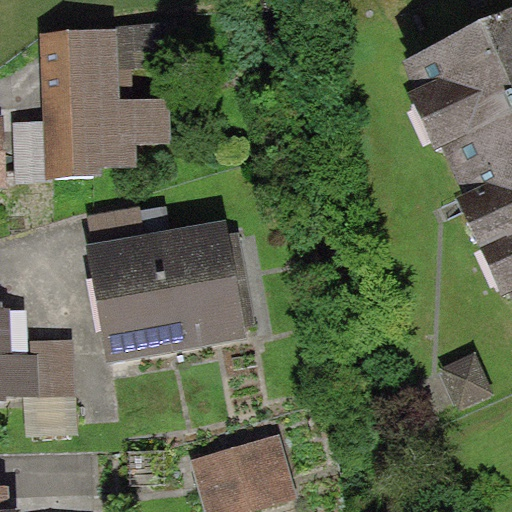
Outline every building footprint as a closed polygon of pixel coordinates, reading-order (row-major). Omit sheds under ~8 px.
[(511,15),(401,66),(427,123),(422,126),(436,156),(441,153),(477,230),(470,233),(502,302),(510,298),(511,302),(511,15)] [(100,27),(100,33),(118,33),(119,68),(165,67),(164,26),(100,27)] [(85,34),(40,36),(45,182),(103,180),(102,170),(138,169),(137,146),(172,145),(170,100),(121,102),(119,68),(118,33),(100,33),(85,34)] [(88,216),(94,246),(172,233),(167,207),(141,211),(140,207),(88,216)] [(87,248),(108,365),(248,339),(227,222),(172,233),(94,246),(87,248)] [(3,304),(0,303),(0,404),(8,404),(8,398),(26,398),(40,398),(39,356),(31,356),(12,357),(11,310),(4,310),(3,304)] [(31,342),(31,356),(39,356),(40,398),(76,396),(74,341),(31,342)] [(440,367),(456,409),(494,394),(477,353),(440,367)] [(78,437),(76,396),(40,398),(26,398),(27,439),(78,437)] [(280,434),(190,463),(205,511),(255,511),(300,498),(280,434)] [(10,511),(10,489),(0,489),(0,511),(10,511)]
